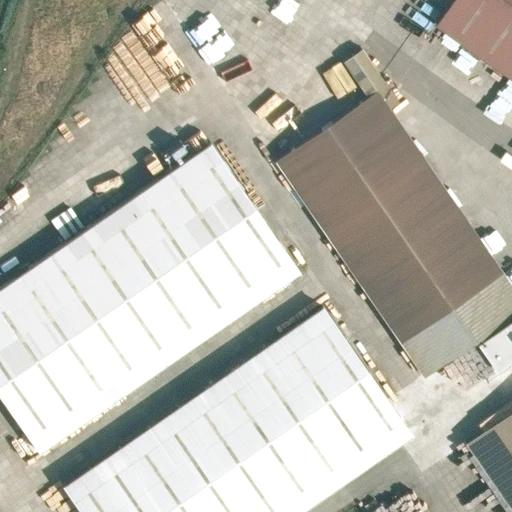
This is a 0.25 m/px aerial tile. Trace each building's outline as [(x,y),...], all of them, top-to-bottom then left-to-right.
[(511,0),(454,0),(439,22),(511,74),(511,0)] [(285,36),(297,45),(312,26),(299,17),(285,36)] [(367,95),(275,158),(447,407),(511,362),(511,288),(387,108),(398,101),(361,47),(343,60),(367,95)] [(266,115),(282,97),(275,91),(259,110),(266,115)] [(208,139),(0,282),(0,396),(37,449),(297,268),(208,139)] [(320,304),(61,483),(81,511),(291,511),(408,431),(320,304)] [(511,408),(471,436),(511,494),(511,408)]
